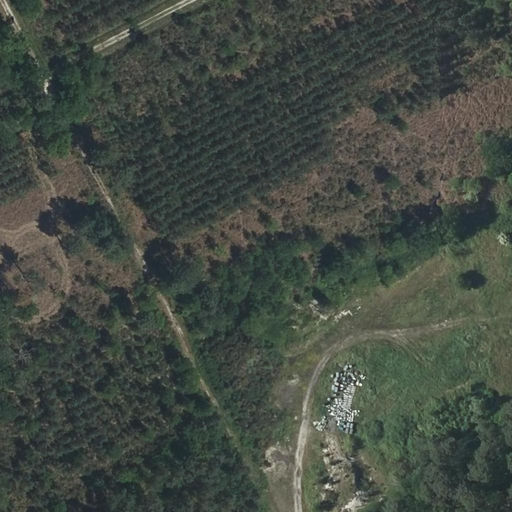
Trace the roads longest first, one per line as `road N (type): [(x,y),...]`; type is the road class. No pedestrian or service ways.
road 1 (track): [(282,511),(47,82)]
road 2 (track): [(47,82),(193,0)]
